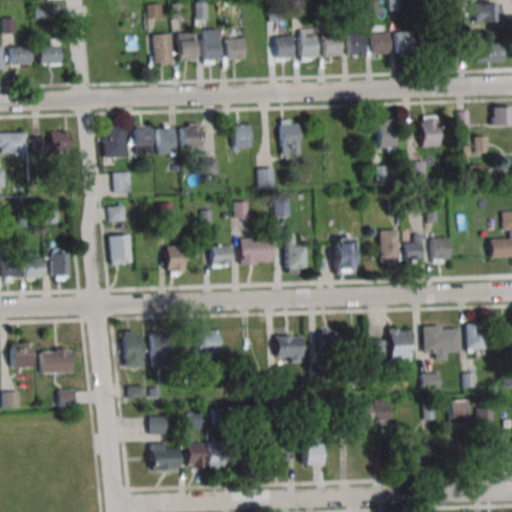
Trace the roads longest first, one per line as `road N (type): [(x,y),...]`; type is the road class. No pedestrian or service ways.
road 1 (residential): [(81,104),(511,92)]
road 2 (residential): [(93,305),(511,296)]
road 3 (residential): [(114,504),(511,490)]
road 4 (residential): [(81,104),(93,305)]
road 5 (residential): [(93,305),(114,504)]
